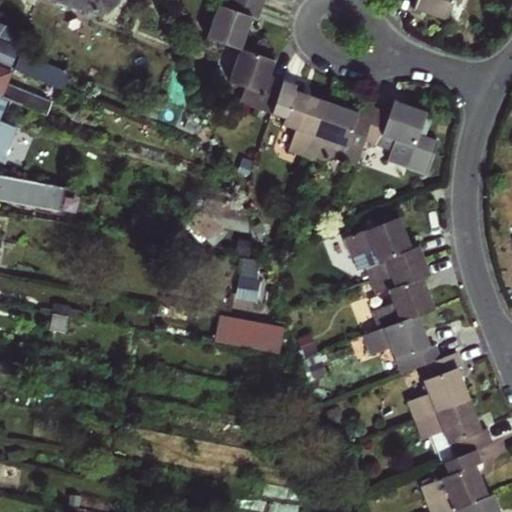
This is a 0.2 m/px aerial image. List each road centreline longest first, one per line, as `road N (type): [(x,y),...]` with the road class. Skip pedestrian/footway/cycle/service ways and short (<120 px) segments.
road 1 (residential): [(507,357),(477,281),(466,223),(471,140),(493,81)]
road 2 (residential): [(383,48),(351,7),(328,2),(314,10),(311,31),(320,46),(371,59)]
